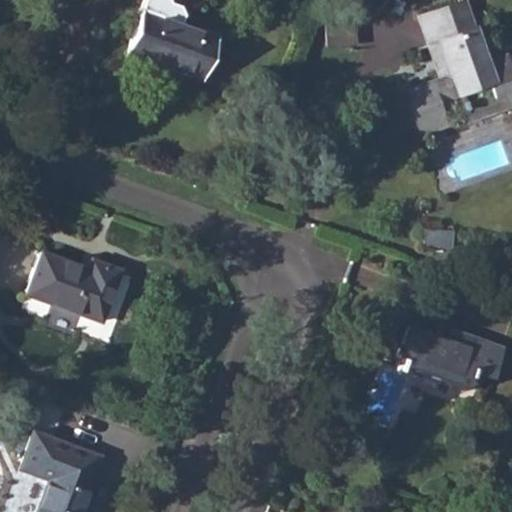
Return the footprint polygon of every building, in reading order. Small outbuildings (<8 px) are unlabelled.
[(141,0),(123,51),(198,78),(213,38),(176,25),(180,17),(175,7),(166,4),(164,0),(141,0)] [(475,46),(465,19),(459,2),(418,17),(428,46),(437,43),(449,76),(403,92),(416,131),(440,123),(433,101),(455,92),(465,120),(511,103),(511,84),(508,75),(511,74),(511,57),(510,56),(503,58),(483,65),(475,46)] [(328,46),(356,42),(353,17),(325,21),(328,46)] [(40,253),(24,295),(98,322),(116,273),(90,262),(87,270),(40,253)] [(405,326),(392,364),(463,390),(469,372),(489,379),(499,349),(450,331),(446,340),(405,326)] [(31,433),(19,468),(46,479),(36,507),(34,511),(76,511),(96,456),(31,433)]
